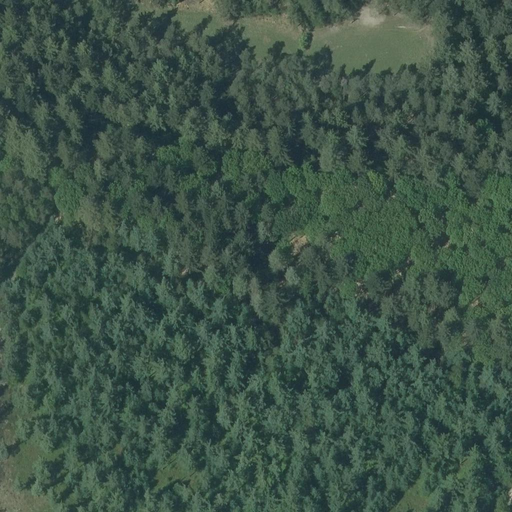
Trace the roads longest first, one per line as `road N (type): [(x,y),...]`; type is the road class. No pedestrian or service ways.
road 1 (track): [(0,77),(80,137),(511,223)]
road 2 (track): [(10,284),(99,141)]
